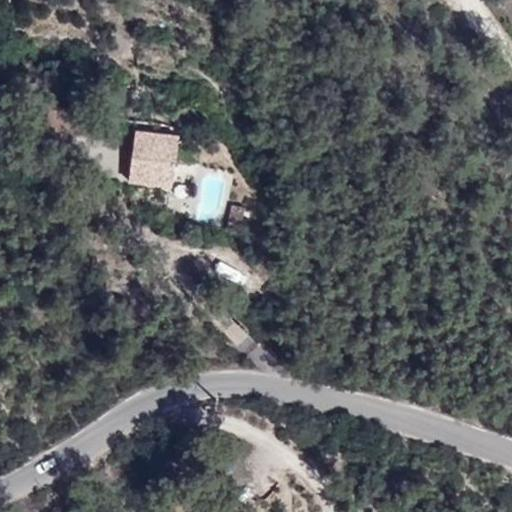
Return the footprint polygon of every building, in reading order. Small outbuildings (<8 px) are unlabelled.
[(111,100),(112,84),(81,83),(81,100),(111,100)] [(81,133),(81,106),(48,105),(48,132),(81,133)] [(172,186),(178,135),(136,131),(128,181),(172,186)] [(244,213),(245,207),(233,205),(231,211),(244,213)] [(239,234),(244,213),(231,211),(227,232),(239,234)]
